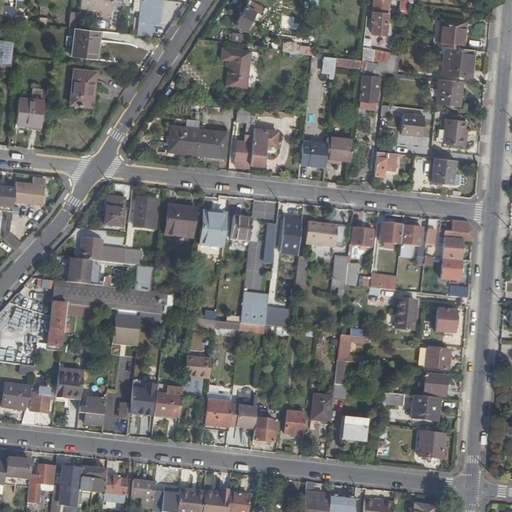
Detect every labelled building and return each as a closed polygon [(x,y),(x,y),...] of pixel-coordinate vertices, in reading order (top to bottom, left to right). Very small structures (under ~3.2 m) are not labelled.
[(112,11),(113,0),(81,0),(80,9),(111,13),(112,11)] [(121,12),(122,0),(113,0),(112,11),(121,12)] [(158,25),(160,1),(153,0),(140,0),(140,6),(139,12),(136,35),(150,37),(152,24),(158,25)] [(249,0),(249,2),(262,9),(266,2),(262,0),(249,0)] [(390,3),(390,0),(374,0),(371,32),(386,33),(387,24),(388,24),(389,13),(393,13),(394,9),(393,9),(393,4),(390,3)] [(409,0),(401,0),(400,13),(408,14),(409,11),(410,3),(409,0)] [(257,21),(263,10),(262,9),(249,2),(235,26),(245,32),(252,19),(257,21)] [(2,21),(14,22),(14,16),(15,7),(12,7),(12,9),(4,8),(2,21)] [(96,20),(95,27),(105,28),(106,21),(96,20)] [(440,48),(448,48),(465,50),(467,24),(443,21),(440,48)] [(72,58),(96,60),(99,31),(75,29),(72,58)] [(283,52),(302,54),(302,47),(284,45),(283,52)] [(246,87),(249,51),(221,48),(220,61),(227,61),(225,85),(246,87)] [(470,77),(473,51),(465,50),(448,48),(445,74),(470,77)] [(12,52),(0,50),(0,77),(1,77),(2,73),(9,74),(12,52)] [(363,52),(362,61),(387,64),(391,56),(392,56),(363,52)] [(387,64),(386,74),(396,76),(398,57),(391,56),(387,64)] [(337,58),(326,57),(325,64),(325,65),(324,71),(332,72),(331,77),(335,78),(336,66),(337,58)] [(362,61),(337,58),(336,66),(361,69),(362,61)] [(387,64),(362,61),(361,69),(361,71),(364,71),(361,102),(377,103),(379,79),(386,79),(386,74),(387,64)] [(93,99),(96,73),(73,71),(68,110),(94,113),(95,99),(93,99)] [(460,106),(463,83),(440,80),(437,104),(460,106)] [(16,125),(26,126),(26,123),(40,124),(43,101),(19,99),(16,125)] [(237,110),(235,122),(247,123),(255,124),(256,111),(237,110)] [(423,138),(426,118),(405,116),(402,136),(423,138)] [(444,145),(464,147),(465,137),(468,137),(468,131),(469,122),(447,121),(444,145)] [(236,162),(250,164),(254,129),(255,124),(247,123),(245,142),(237,142),(235,162),(236,162)] [(178,154),(196,156),(199,127),(196,127),(196,130),(171,127),(168,146),(179,147),(178,154)] [(199,127),(196,156),(213,158),(214,151),(225,152),(227,133),(201,130),(201,127),(199,127)] [(250,164),(250,166),(264,167),(264,160),(268,160),(268,153),(265,153),(266,147),(276,148),(277,131),(254,129),(250,164)] [(340,160),(350,161),(353,141),(328,138),(328,144),(326,163),(340,164),(340,160)] [(302,141),(300,165),(317,166),(317,161),(308,161),(310,142),(302,141)] [(317,166),(325,166),(326,163),(328,144),(310,142),(308,161),(317,161),(317,166)] [(167,153),(178,154),(179,147),(168,146),(167,153)] [(396,155),(377,152),(374,176),(382,176),(383,171),(394,172),(396,155)] [(454,173),(455,161),(434,159),(432,183),(452,185),(453,182),(459,183),(460,174),(454,173)] [(43,186),(15,183),(14,188),(13,202),(41,204),(43,186)] [(16,251),(22,245),(14,237),(10,233),(10,225),(13,202),(14,188),(0,186),(0,205),(8,207),(7,212),(5,238),(16,251)] [(124,199),(116,198),(107,197),(104,226),(121,227),(124,199)] [(136,197),(133,217),(153,219),(154,212),(157,213),(158,207),(154,206),(155,200),(136,197)] [(192,238),(196,209),(168,206),(165,235),(192,238)] [(225,246),(228,216),(202,213),(199,243),(225,246)] [(250,242),(252,219),(234,216),(231,239),(250,242)] [(301,240),(303,219),(285,217),(282,244),(286,244),(286,239),(301,240)] [(464,241),(474,241),(474,230),(469,223),(454,222),(453,232),(445,231),(443,258),(462,260),(464,241)] [(344,249),(347,228),(337,227),(337,226),(309,223),(307,245),(344,249)] [(266,224),(264,264),(273,265),(275,224),(266,224)] [(402,244),(404,226),(383,224),(382,242),(386,243),(386,248),(393,248),(394,243),(402,244)] [(424,228),(404,226),(402,244),(401,257),(409,258),(411,245),(422,246),(424,228)] [(373,229),(352,227),(349,250),(354,251),(354,246),(371,247),(373,229)] [(436,229),(429,229),(427,245),(435,245),(436,229)] [(79,259),(91,260),(96,261),(99,261),(101,241),(81,239),(79,259)] [(123,264),(124,251),(109,249),(107,262),(123,264)] [(426,256),(427,249),(420,249),(418,266),(425,267),(426,256)] [(123,264),(139,265),(140,252),(124,251),(123,264)] [(338,299),(344,300),(346,284),(348,264),(349,258),(335,257),(332,285),(339,285),(338,299)] [(79,259),(70,258),(68,282),(88,284),(91,260),(79,259)] [(299,258),(295,294),(304,295),(308,259),(299,258)] [(460,280),(462,260),(443,258),(441,278),(460,280)] [(91,260),(88,284),(94,285),(96,261),(91,260)] [(348,264),(346,284),(355,285),(357,265),(348,264)] [(398,278),(372,276),(371,289),(397,291),(398,278)] [(66,281),(56,280),(54,302),(66,304),(91,306),(116,309),(142,312),(166,314),(168,293),(156,292),(94,285),(88,284),(68,282),(66,281)] [(451,297),(469,299),(470,289),(452,287),(451,297)] [(268,294),(244,292),(241,323),(265,326),(268,294)] [(413,330),(417,302),(399,300),(396,328),(413,330)] [(66,304),(54,302),(48,348),(61,349),(65,313),(66,304)] [(91,306),(66,304),(65,313),(89,316),(91,306)] [(437,311),(435,333),(454,335),(455,327),(457,327),(457,323),(455,322),(456,313),(437,311)] [(129,331),(131,316),(116,314),(113,342),(119,343),(120,330),(122,330),(129,331)] [(240,328),(240,330),(265,333),(265,326),(241,323),(240,328)] [(265,326),(265,333),(290,336),(291,329),(265,326)] [(137,354),(139,331),(132,331),(131,337),(131,344),(135,345),(134,353),(137,354)] [(511,332),(503,332),(502,341),(511,341),(511,332)] [(364,345),(365,337),(350,336),(350,343),(364,345)] [(451,360),(452,351),(431,348),(428,366),(450,368),(450,363),(456,364),(456,360),(451,360)] [(194,358),(186,357),(184,372),(206,375),(208,360),(194,358)] [(118,358),(117,375),(132,376),(133,359),(118,358)] [(335,385),(343,386),(346,363),(337,362),(335,385)] [(19,372),(33,374),(34,365),(20,363),(19,372)] [(447,389),(448,377),(427,375),(426,381),(419,380),(419,387),(425,387),(425,394),(446,396),(446,393),(456,394),(456,390),(447,389)] [(59,377),(56,397),(66,398),(67,395),(81,397),(83,379),(81,379),(59,377)] [(2,407),(26,410),(31,394),(32,387),(5,384),(2,407)] [(343,386),(335,385),(333,397),(346,399),(347,386),(343,386)] [(26,410),(22,424),(35,425),(36,411),(48,412),(50,388),(38,387),(38,394),(32,394),(30,410),(26,410)] [(383,390),(371,389),(371,397),(382,398),(383,390)] [(385,392),(383,402),(405,404),(406,394),(385,392)] [(158,394),(155,415),(179,418),(182,396),(158,394)] [(312,418),(331,421),(333,397),(315,394),(312,418)] [(440,407),(441,398),(415,395),(412,419),(435,421),(435,420),(437,407),(440,407)] [(80,407),(79,413),(86,414),(85,424),(103,426),(105,413),(106,402),(106,399),(88,397),(87,408),(80,407)] [(207,400),(204,424),(229,427),(232,406),(232,402),(207,400)] [(106,402),(105,413),(112,414),(114,402),(106,402)] [(121,418),(129,418),(130,404),(123,403),(121,418)] [(232,406),(229,427),(254,430),(255,418),(256,409),(232,406)] [(286,433),(304,436),(307,413),(288,411),(286,433)] [(365,420),(365,417),(360,417),(360,419),(346,418),(344,438),(351,439),(350,443),(356,444),(357,440),(365,440),(367,420),(365,420)] [(254,430),(252,443),(260,444),(261,441),(273,442),(275,420),(255,418),(254,430)] [(443,458),(446,434),(423,432),(420,456),(443,458)] [(494,437),(494,446),(507,447),(507,438),(494,437)] [(378,454),(388,454),(389,441),(379,441),(378,454)] [(30,461),(7,458),(6,463),(5,476),(29,478),(30,461)] [(37,473),(30,473),(28,499),(40,500),(42,487),(53,489),(55,466),(38,464),(37,473)] [(156,491),(155,491),(154,499),(165,500),(166,493),(164,491),(167,467),(159,466),(156,491)] [(181,481),(182,467),(175,466),(173,480),(181,481)] [(82,467),(80,491),(91,492),(93,468),(90,468),(82,467)] [(106,476),(107,470),(97,468),(94,492),(101,493),(100,499),(104,500),(106,476)] [(77,488),(79,470),(62,469),(60,486),(77,488)] [(113,477),(106,476),(104,500),(103,501),(126,503),(128,479),(113,477)] [(155,491),(156,482),(135,480),(133,496),(142,498),(141,507),(153,508),(154,499),(155,491)] [(314,494),(316,483),(307,482),(306,493),(314,494)] [(191,494),(192,490),(180,488),(177,511),(203,511),(205,495),(191,494)] [(228,511),(230,493),(220,492),(220,493),(220,497),(205,495),(203,511),(228,511)] [(249,511),(250,495),(230,493),(228,511),(249,511)] [(328,511),(330,502),(325,502),(325,496),(316,494),(316,500),(305,499),(303,511),(328,511)] [(339,495),(331,494),(330,502),(328,511),(337,511),(339,497),(339,495)] [(353,511),(355,497),(345,496),(344,498),(339,497),(337,511),(353,511)] [(394,511),(396,504),(383,502),(375,501),(366,500),(364,511),(394,511)]
